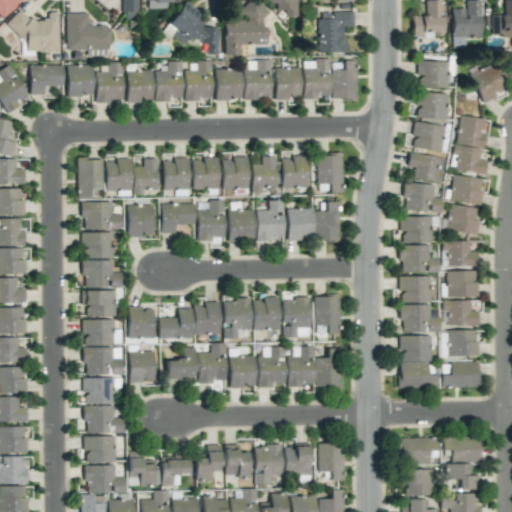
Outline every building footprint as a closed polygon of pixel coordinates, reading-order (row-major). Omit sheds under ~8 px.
[(0,0),(0,18),(20,0),(0,0)] [(134,0),(119,0),(120,13),(135,12),(134,0)] [(141,0),(142,0),(145,0),(146,9),(165,8),(164,0),(141,0)] [(295,0),(263,0),(264,3),(274,2),(274,10),(282,10),(282,17),(296,17),(295,0)] [(410,16),(410,37),(440,36),(439,0),(434,0),(423,0),(423,16),(410,16)] [(449,9),(450,48),(462,47),(462,37),(479,36),(478,0),(463,0),(464,8),(449,9)] [(508,47),(511,46),(511,0),(501,1),(502,15),(488,15),(488,36),(508,36),(508,47)] [(214,54),(216,28),(207,27),(195,19),(196,10),(182,1),(158,36),(170,37),(182,45),(185,40),(196,40),(204,46),(204,54),(214,54)] [(222,55),(238,55),(238,44),(264,44),(264,3),(242,4),(242,17),(222,17),(222,55)] [(344,52),(343,27),(351,26),(351,11),(315,12),(316,53),(344,52)] [(57,51),(56,12),(45,12),(46,16),(9,17),(10,39),(24,39),(24,52),(57,51)] [(63,50),(84,50),(84,56),(104,56),(104,44),(108,44),(108,25),(85,26),(85,13),(63,13),(63,50)] [(241,100),(255,100),(255,96),(268,96),(267,59),(253,60),(253,70),(240,70),(241,100)] [(299,60),(300,99),(315,99),(315,95),(328,95),(327,59),(299,60)] [(209,99),(208,61),(187,61),(187,70),(181,70),(181,100),(209,99)] [(414,87),(445,88),(446,61),(415,61),(414,87)] [(92,72),(93,103),(108,102),(108,99),(120,99),(119,62),(98,63),(98,72),(92,72)] [(152,102),(167,101),(166,98),(179,97),(178,62),(158,63),(158,71),(151,71),(152,102)] [(329,99),(354,99),(353,62),(328,62),(329,99)] [(0,67),(0,107),(3,112),(27,98),(7,64),(0,67)] [(90,95),(90,64),(63,65),(64,96),(90,95)] [(502,95),(492,64),(467,72),(478,103),(502,95)] [(26,65),(27,95),(41,94),(41,85),(60,85),(60,65),(26,65)] [(272,98),(298,98),(297,67),(271,68),(272,98)] [(212,69),(212,100),(239,99),(238,68),(212,69)] [(149,70),(123,71),(124,103),(150,102),(149,70)] [(414,119),(444,120),(445,93),(414,92),(414,119)] [(482,174),(484,160),(477,159),(478,148),(481,148),(485,119),(456,115),(451,154),(455,155),(453,171),(482,174)] [(0,154),(10,157),(13,142),(5,140),(9,121),(0,118),(0,154)] [(442,125),(409,122),(406,147),(439,151),(442,125)] [(442,159),(407,151),(404,166),(412,168),(410,177),(437,183),(442,159)] [(218,153),(219,189),(246,188),(245,156),(231,156),(231,153),(218,153)] [(313,154),(314,192),(340,192),(339,153),(313,154)] [(249,164),(248,190),(273,191),(274,157),(259,156),(258,165),(249,164)] [(305,187),(304,156),(278,157),(279,188),(305,187)] [(88,188),(100,189),(101,158),(75,157),(74,197),(88,198),(88,188)] [(13,159),(0,158),(0,183),(21,184),(22,169),(13,169),(13,159)] [(154,190),(155,159),(140,158),(140,167),(131,167),(130,194),(140,194),(140,189),(154,190)] [(190,189),(216,189),(216,158),(189,158),(190,189)] [(102,159),(102,191),(115,191),(114,196),(128,196),(129,159),(102,159)] [(478,204),(479,191),(478,191),(479,178),(449,175),(446,201),(478,204)] [(431,184),(401,183),(400,211),(439,212),(439,198),(430,197),(431,184)] [(0,214),(21,214),(21,188),(0,188),(0,214)] [(193,240),(209,241),(208,245),(220,245),(222,200),(206,200),(205,210),(194,209),(193,240)] [(253,210),(253,239),(281,239),(280,200),(265,201),(266,210),(253,210)] [(79,229),(119,229),(119,215),(108,215),(108,201),(79,202),(79,229)] [(337,202),(323,202),(323,211),(311,211),(311,241),(336,241),(337,202)] [(157,204),(158,234),(173,233),(173,225),(192,224),(191,203),(157,204)] [(124,204),(123,236),(150,236),(151,205),(124,204)] [(474,235),(477,208),(446,204),(444,218),(439,217),(438,230),(474,235)] [(284,240),(310,239),(309,208),(284,209),(284,240)] [(225,241),(251,240),(250,209),(224,210),(225,241)] [(398,243),(428,242),(428,216),(398,217),(398,243)] [(20,218),(0,218),(0,245),(21,245),(20,218)] [(110,232),(79,232),(80,287),(119,287),(119,272),(109,272),(109,257),(110,257),(110,232)] [(445,266),(475,266),(475,251),(466,251),(466,240),(438,241),(439,252),(445,251),(445,266)] [(397,273),(436,272),(435,257),(427,258),(426,244),(397,245),(397,273)] [(0,273),(21,275),(22,249),(0,247),(0,273)] [(444,297),(475,297),(474,270),(443,271),(444,297)] [(397,302),(427,302),(426,276),(397,276),(397,302)] [(14,277),(0,277),(0,302),(22,302),(22,288),(14,288),(14,277)] [(79,305),(83,305),(84,317),(112,316),(111,289),(78,291),(79,305)] [(336,295),(310,295),(311,325),(324,325),(324,334),(337,334),(336,295)] [(250,298),(250,329),(276,329),(276,298),(250,298)] [(307,298),(279,299),(280,338),(294,338),(293,327),(307,327),(307,298)] [(220,300),(220,339),(235,338),(234,328),(248,328),(247,299),(220,300)] [(475,310),(468,310),(468,300),(441,300),(442,325),(475,325),(475,310)] [(191,334),(217,334),(216,302),(190,303),(191,334)] [(398,332),(436,331),(436,317),(427,317),(427,304),(397,305),(398,332)] [(151,338),(151,307),(124,308),(125,339),(151,338)] [(0,308),(0,333),(22,333),(22,309),(0,308)] [(156,317),(156,338),(190,338),(189,308),(175,308),(175,317),(156,317)] [(79,320),(80,346),(111,345),(110,319),(79,320)] [(475,356),(475,330),(437,331),(437,357),(475,356)] [(398,336),(397,361),(428,362),(428,336),(398,336)] [(0,337),(0,362),(23,363),(23,348),(15,348),(15,337),(0,337)] [(164,379),(194,378),(194,383),(210,383),(210,380),(222,379),(222,343),(207,343),(207,353),(192,353),(192,348),(180,348),(180,359),(164,359),(164,379)] [(339,386),(338,348),(324,348),(324,357),(312,358),(311,346),(289,347),(289,356),(283,357),(284,387),(299,387),(339,386)] [(80,347),(81,375),(120,374),(119,360),(110,360),(110,347),(80,347)] [(259,347),(259,356),(254,356),(255,386),(282,386),(281,347),(259,347)] [(125,381),(151,382),(152,351),(126,351),(125,381)] [(226,387),(253,387),(252,356),(226,356),(226,387)] [(438,363),(438,388),(476,387),(475,362),(438,363)] [(396,388),(435,388),(435,363),(395,363),(396,388)] [(22,367),(0,366),(0,393),(22,393),(22,367)] [(81,404),(110,404),(110,377),(80,378),(81,404)] [(15,397),(0,396),(0,421),(24,422),(24,407),(16,407),(15,397)] [(82,433),(121,433),(120,418),(111,418),(111,405),(81,405),(82,433)] [(23,426),(0,426),(0,452),(23,452),(23,426)] [(111,435),(81,436),(81,462),(112,461),(111,435)] [(395,438),(396,464),(436,463),(436,437),(395,438)] [(477,463),(476,437),(439,437),(440,456),(444,456),(445,480),(451,479),(451,490),(476,489),(475,475),(468,475),(468,463),(477,463)] [(314,443),(315,472),(327,471),(328,481),(340,480),(339,442),(314,443)] [(217,444),(203,445),(203,454),(192,455),(193,479),(208,479),(208,472),(218,471),(217,444)] [(236,444),(221,444),(222,475),(235,475),(235,479),(247,478),(246,452),(236,452),(236,444)] [(278,445),(251,446),(252,485),(267,485),(267,475),(279,475),(278,445)] [(281,448),(281,474),(307,474),(307,446),(293,446),(293,448),(281,448)] [(151,485),(151,460),(139,460),(139,451),(125,451),(125,485),(151,485)] [(171,460),(158,459),(157,485),(176,486),(176,473),(184,473),(185,455),(171,455),(171,460)] [(0,456),(0,483),(24,484),(25,468),(21,468),(21,457),(0,456)] [(112,465),(82,465),(82,493),(122,492),(121,477),(112,478),(112,465)] [(428,469),(400,470),(400,496),(428,495),(428,469)] [(23,485),(0,486),(0,511),(24,511),(23,485)] [(226,511),(253,511),(253,489),(239,489),(239,498),(226,498),(226,511)] [(315,511),(340,511),(340,489),(327,490),(328,498),(315,499),(315,511)] [(137,511),(164,511),(164,490),(149,491),(149,499),(137,499),(137,511)] [(283,511),(283,493),(267,493),(267,507),(257,507),(257,511),(283,511)] [(452,493),(452,497),(438,497),(437,508),(447,508),(446,511),(476,511),(476,494),(452,493)] [(77,511),(102,511),(103,502),(90,503),(90,494),(77,494),(77,511)] [(287,496),(287,511),(312,511),(313,496),(287,496)] [(199,498),(199,511),(224,511),(224,497),(199,498)] [(194,511),(194,498),(168,499),(168,511),(194,511)] [(104,500),(104,511),(130,511),(130,499),(104,500)] [(432,511),(433,509),(424,509),(424,499),(399,499),(399,511),(432,511)]
